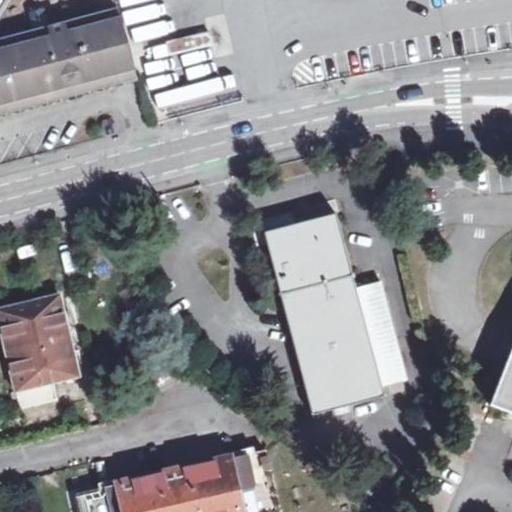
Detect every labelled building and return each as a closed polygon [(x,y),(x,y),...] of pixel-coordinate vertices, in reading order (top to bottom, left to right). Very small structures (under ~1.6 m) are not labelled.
[(28,12),(34,31),(51,27),(45,8),(28,12)] [(51,27),(34,31),(0,40),(0,110),(1,114),(137,77),(119,9),(51,27)] [(191,84),(196,98),(216,90),(211,77),(191,84)] [(338,213),(295,224),(298,236),(269,244),(315,415),(385,396),(383,385),(406,379),(380,283),(358,288),(338,213)] [(298,236),(295,224),(266,232),(269,244),(298,236)] [(0,319),(17,390),(79,376),(60,295),(0,308),(0,319)] [(511,349),(492,403),(511,412),(511,349)] [(281,511),(267,450),(78,494),(82,511),(281,511)]
